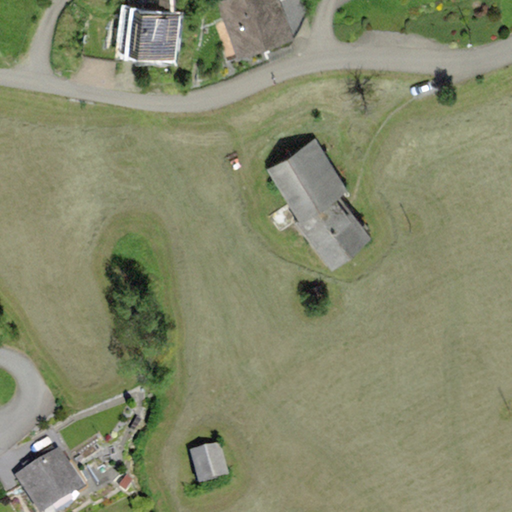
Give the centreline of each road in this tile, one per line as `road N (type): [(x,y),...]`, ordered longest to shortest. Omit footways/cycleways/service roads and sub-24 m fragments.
road 1 (unclassified): [(317,60),(177,111),(0,80)]
road 2 (unclassified): [(511,50),(438,69),(317,60)]
